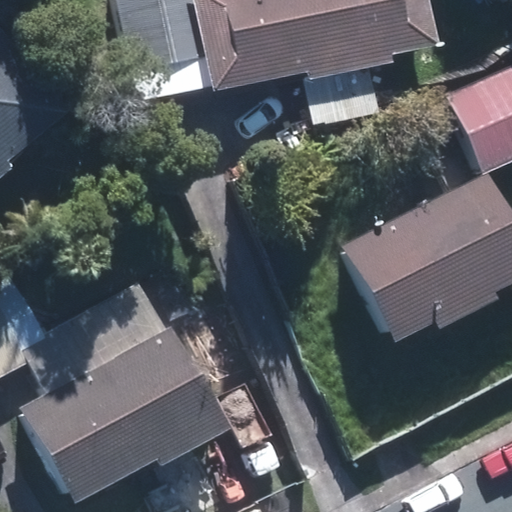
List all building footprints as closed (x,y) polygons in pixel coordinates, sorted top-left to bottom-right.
[(204,0),(213,72),(408,50),(402,0),(204,0)] [(0,151),(62,105),(0,24),(0,151)] [(511,53),(458,76),(495,162),(511,154),(511,53)] [(357,241),(397,323),(511,267),(511,203),(498,174),(357,241)] [(43,391),(83,481),(217,422),(177,332),(43,391)]
